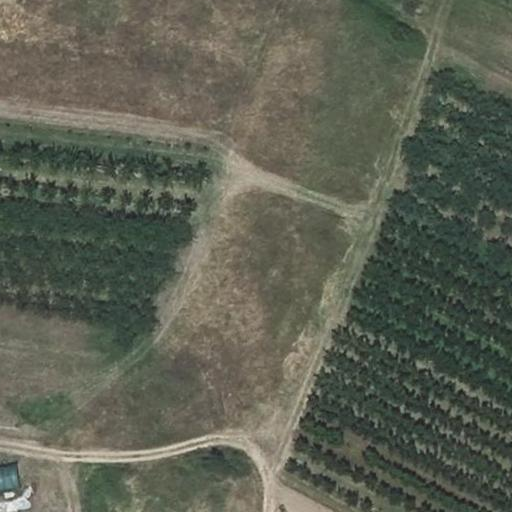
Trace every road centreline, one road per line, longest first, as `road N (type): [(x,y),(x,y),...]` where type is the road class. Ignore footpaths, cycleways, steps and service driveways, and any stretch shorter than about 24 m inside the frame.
road 1 (track): [(256,452),(285,440),(299,412),(372,229),(447,0)]
road 2 (track): [(377,214),(301,193),(191,136),(0,107)]
road 3 (track): [(0,445),(76,453),(249,441),(261,461),(269,511)]
